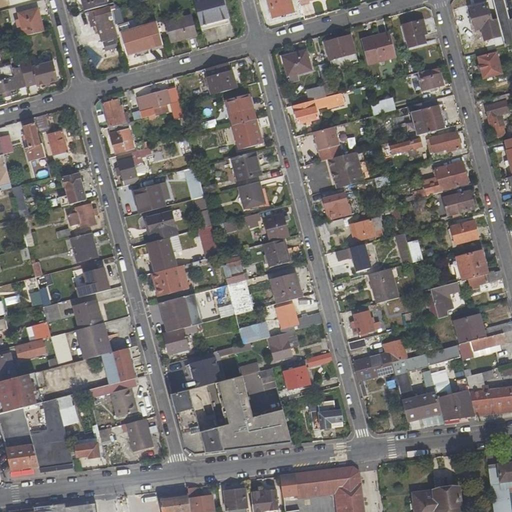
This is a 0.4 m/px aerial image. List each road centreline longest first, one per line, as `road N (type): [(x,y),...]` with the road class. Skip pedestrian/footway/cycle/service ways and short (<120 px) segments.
road 1 (residential): [(367,451),(258,42)]
road 2 (residential): [(81,93),(181,474)]
road 3 (residential): [(438,0),(511,277)]
road 4 (tertiary): [(367,451),(181,474)]
road 5 (residential): [(258,42),(81,93)]
road 6 (tertiary): [(181,474),(0,497)]
road 7 (residential): [(414,0),(258,42)]
road 8 (tertiary): [(511,433),(367,451)]
